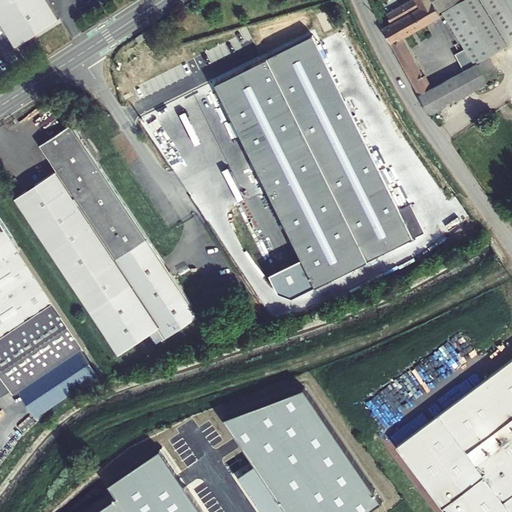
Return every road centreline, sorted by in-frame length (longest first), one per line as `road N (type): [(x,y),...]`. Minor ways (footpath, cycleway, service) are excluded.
road 1 (tertiary): [(360,0),(422,119),(511,240)]
road 2 (residential): [(0,106),(162,0)]
